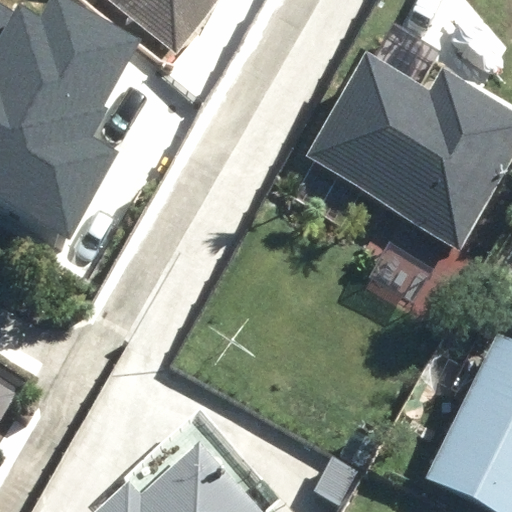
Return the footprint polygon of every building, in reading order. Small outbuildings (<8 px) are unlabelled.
[(81,0),(169,69),(221,0),(81,0)] [(354,76),(298,176),(455,264),(511,163),(511,134),(428,88),(415,110),(354,76)] [(511,321),(505,332),(511,336),(511,266),(499,286),(511,294),(511,321)] [(418,495),(451,511),(511,511),(511,367),(487,355),(418,495)] [(107,511),(230,511),(187,467),(136,511),(122,511),(116,504),(107,511)]
